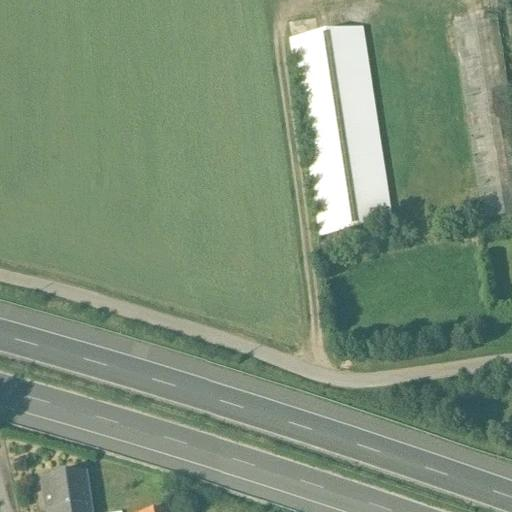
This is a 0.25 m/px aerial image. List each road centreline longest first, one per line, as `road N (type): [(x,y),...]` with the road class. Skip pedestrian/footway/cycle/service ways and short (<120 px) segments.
road 1 (motorway): [(511,480),(326,413),(0,319)]
road 2 (unclassified): [(511,362),(347,381),(0,281)]
road 3 (motorway): [(0,391),(406,511)]
